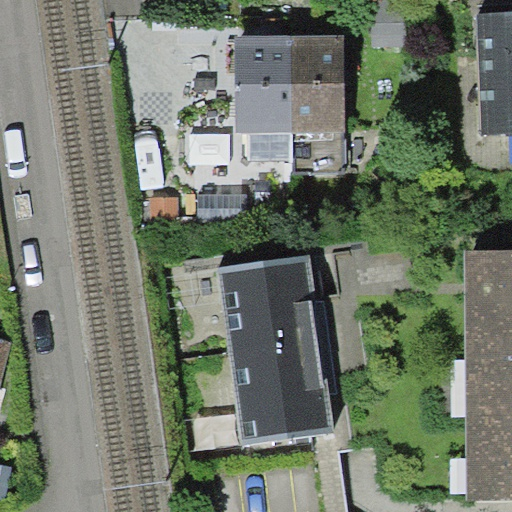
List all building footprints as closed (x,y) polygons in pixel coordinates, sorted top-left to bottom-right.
[(511,21),(476,23),(479,147),(511,146),(511,21)] [(353,48),(245,52),(248,141),(297,139),(298,183),(358,181),(353,48)] [(511,258),(474,259),(477,506),(511,505),(511,258)] [(321,264),(227,277),(251,455),(345,442),(321,264)] [(0,431),(20,347),(0,342),(0,431)]
